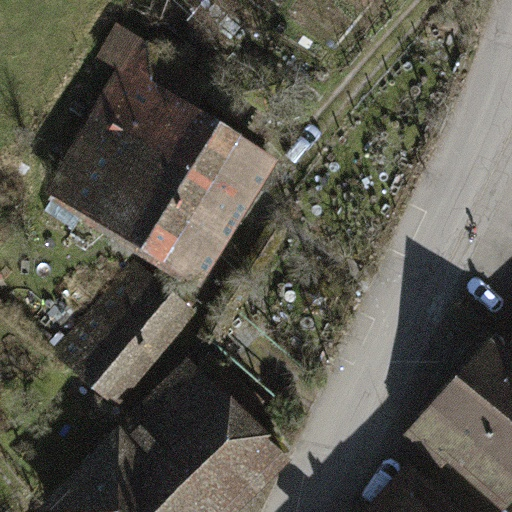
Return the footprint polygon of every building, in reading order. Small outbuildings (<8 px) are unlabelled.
[(204,87),(140,47),(51,191),(185,273),(255,157),(185,113),(204,87)] [(178,322),(127,275),(57,354),(112,401),(154,357),(150,354),(178,322)] [(508,344),(501,339),(472,371),(463,363),(452,373),(463,382),(511,425),(511,356),(504,350),(508,344)] [(237,407),(191,363),(119,437),(120,442),(53,511),(234,511),(288,458),(236,408),(237,407)] [(511,489),(511,425),(463,382),(413,437),(442,462),(455,446),(509,492),(511,489)] [(457,511),(419,478),(388,511),(457,511)]
